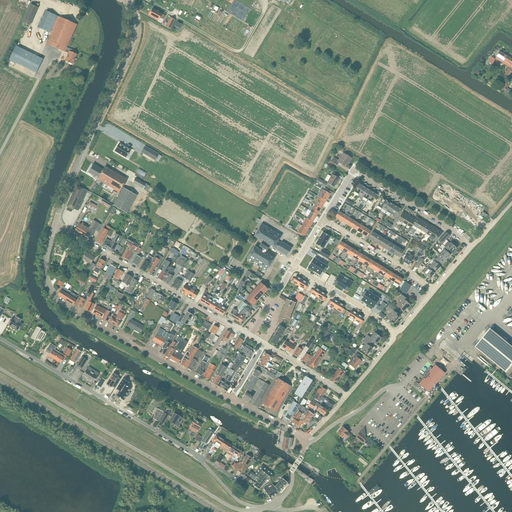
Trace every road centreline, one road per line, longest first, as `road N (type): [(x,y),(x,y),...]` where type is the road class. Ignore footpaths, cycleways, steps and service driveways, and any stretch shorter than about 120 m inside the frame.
road 1 (residential): [(256,509),(233,497),(196,454),(0,338)]
road 2 (unclassified): [(231,397),(63,307),(44,268),(55,223)]
road 3 (residential): [(249,337),(55,223)]
road 4 (unclassified): [(0,368),(174,473)]
road 5 (tertiary): [(91,135),(134,41),(129,0)]
road 6 (residential): [(469,247),(354,169)]
road 7 (residential): [(433,290),(323,219)]
road 8 (residential): [(395,334),(293,266)]
